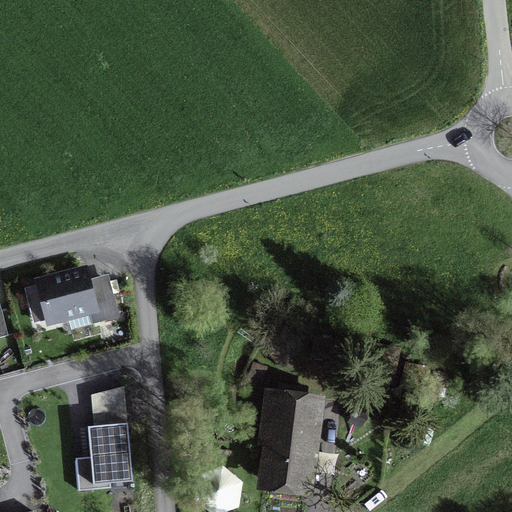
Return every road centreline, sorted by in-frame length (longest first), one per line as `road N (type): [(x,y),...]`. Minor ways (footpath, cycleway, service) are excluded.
road 1 (residential): [(137,224),(415,149),(476,141)]
road 2 (residential): [(164,511),(137,224)]
road 3 (residential): [(0,261),(137,224)]
